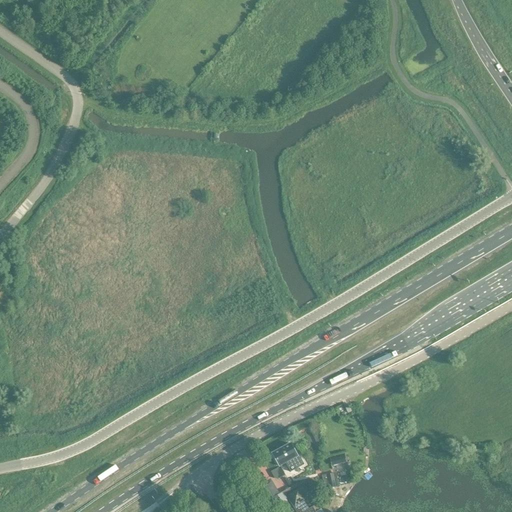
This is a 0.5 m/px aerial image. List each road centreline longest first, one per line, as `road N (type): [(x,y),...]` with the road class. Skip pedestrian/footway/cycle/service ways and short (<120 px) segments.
road 1 (unclassified): [(511,195),(97,438),(0,468)]
road 2 (trunk): [(511,229),(51,511)]
road 3 (trunk): [(101,511),(511,270)]
road 4 (unclassified): [(166,495),(244,441),(403,367),(511,304)]
road 5 (track): [(78,99),(134,118),(272,123),(394,59)]
road 6 (unclassified): [(0,235),(45,182),(78,105),(70,80),(0,30)]
